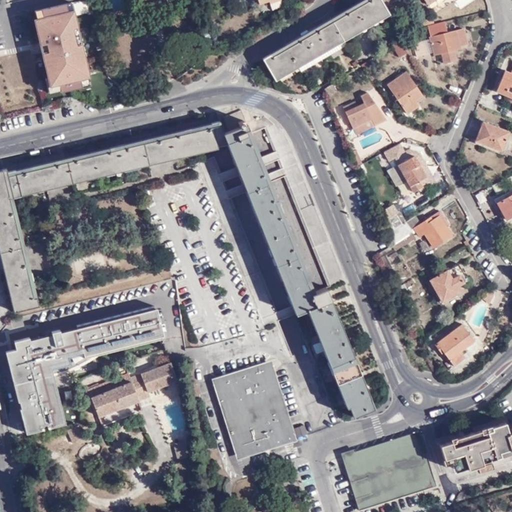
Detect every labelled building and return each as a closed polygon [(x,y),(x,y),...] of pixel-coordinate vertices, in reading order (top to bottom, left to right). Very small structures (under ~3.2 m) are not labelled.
[(108,0),(109,11),(123,10),(122,0),(108,0)] [(382,0),(367,0),(333,20),(332,17),(286,44),(288,47),(272,56),(270,53),(262,58),(276,80),(391,13),(382,0)] [(367,0),(361,0),(354,4),(332,17),(333,20),(367,0)] [(88,76),(81,44),(76,45),(71,27),(77,26),(73,10),(68,11),(66,3),(41,9),(43,17),(37,19),(35,19),(41,47),(49,45),(50,51),(49,52),(50,58),(44,60),(48,77),(50,85),(59,83),(60,89),(61,91),(82,86),(80,78),(88,76)] [(41,9),(35,10),(37,19),(43,17),(41,9)] [(81,44),(77,26),(71,27),(76,45),(81,44)] [(461,45),(468,44),(466,31),(464,31),(463,28),(448,32),(447,27),(438,29),(438,28),(429,30),(431,36),(430,36),(434,53),(441,52),(444,63),(457,59),(455,48),(462,47),(461,45)] [(408,52),(400,39),(392,44),(400,57),(408,52)] [(429,52),(426,40),(413,43),(417,56),(429,52)] [(286,44),(270,53),(272,56),(288,47),(286,44)] [(41,47),(44,60),(50,58),(49,52),(50,51),(49,45),(41,47)] [(368,61),(362,65),(364,69),(370,65),(368,61)] [(408,113),(415,108),(412,103),(416,101),(423,96),(419,90),(416,91),(411,83),(413,81),(406,71),(388,83),(408,113)] [(496,90),(504,94),(506,91),(511,93),(511,71),(511,73),(504,71),(496,90)] [(82,86),(91,84),(88,76),(80,78),(82,86)] [(49,92),(60,89),(59,83),(50,85),(48,77),(45,78),(49,92)] [(419,90),(413,81),(411,83),(416,91),(419,90)] [(332,84),(325,89),(327,94),(335,91),(332,84)] [(370,119),(373,125),(385,120),(367,92),(360,95),(363,103),(357,106),(350,109),(348,104),(342,107),(352,128),(370,119)] [(70,102),(80,100),(78,94),(68,96),(70,102)] [(254,215),(279,205),(251,134),(251,133),(247,123),(252,121),(253,121),(247,110),(236,108),(217,115),(220,121),(221,124),(224,132),(223,133),(227,143),(233,158),(232,160),(254,215)] [(355,134),(373,125),(370,119),(352,128),(355,134)] [(221,124),(220,121),(131,142),(132,146),(221,124)] [(251,133),(251,134),(256,132),(252,121),(247,123),(251,133)] [(505,139),(508,132),(483,122),(476,139),(506,152),(511,141),(505,139)] [(217,145),(227,143),(223,133),(224,132),(221,124),(132,146),(131,142),(114,146),(115,150),(8,175),(13,197),(218,148),(217,145)] [(330,285),(343,279),(291,149),(285,135),(275,124),(267,127),(330,285)] [(263,130),(256,133),(264,149),(270,146),(263,130)] [(115,150),(114,146),(7,172),(8,175),(115,150)] [(222,155),(216,157),(220,168),(225,166),(222,155)] [(414,155),(398,164),(407,180),(413,191),(422,186),(419,181),(426,176),(414,155)] [(278,320),(212,157),(200,162),(265,325),(278,320)] [(407,180),(398,164),(388,170),(397,186),(407,180)] [(9,198),(13,197),(8,175),(7,172),(6,168),(0,168),(0,254),(13,311),(39,305),(37,297),(34,297),(9,198)] [(511,215),(511,194),(497,202),(507,219),(511,215)] [(37,297),(13,197),(9,198),(34,297),(37,297)] [(307,309),(331,300),(325,286),(314,291),(279,205),(254,215),(281,282),(282,282),(287,295),(287,297),(294,314),(307,309)] [(378,213),(382,221),(388,218),(384,210),(378,213)] [(396,213),(402,223),(407,220),(400,210),(396,213)] [(439,216),(446,226),(449,223),(441,210),(430,217),(432,220),(439,216)] [(382,221),(387,233),(402,223),(396,213),(388,218),(382,221)] [(414,228),(415,229),(419,235),(424,233),(433,247),(452,234),(446,226),(439,216),(432,220),(430,217),(415,227),(414,228)] [(402,223),(409,233),(415,229),(414,228),(415,227),(414,225),(411,226),(407,220),(402,223)] [(387,233),(392,245),(409,233),(402,223),(387,233)] [(384,254),(379,257),(395,288),(399,285),(400,284),(384,254)] [(469,280),(459,263),(430,280),(443,302),(460,292),(457,286),(469,280)] [(491,298),(492,295),(488,292),(481,297),(485,300),(488,296),(491,298)] [(375,407),(363,380),(331,300),(307,309),(346,407),(349,406),(353,416),(375,407)] [(77,328),(60,332),(60,329),(52,331),(52,334),(30,339),(29,337),(14,340),(16,348),(18,359),(15,359),(17,368),(21,367),(21,371),(12,373),(19,401),(21,407),(27,431),(42,427),(49,426),(64,422),(52,373),(76,366),(95,355),(162,338),(154,306),(76,325),(77,328)] [(449,360),(475,341),(462,324),(434,345),(440,352),(442,350),(449,360)] [(18,401),(19,401),(12,373),(21,371),(21,367),(17,368),(15,359),(18,359),(16,348),(5,351),(18,401)] [(128,374),(88,389),(98,416),(150,396),(148,391),(177,380),(170,362),(130,378),(128,374)] [(239,462),(296,444),(270,363),(213,380),(239,462)] [(64,422),(49,426),(49,427),(65,423),(53,373),(52,373),(64,422)] [(511,393),(500,405),(504,417),(507,416),(510,423),(511,422),(511,393)] [(42,429),(42,427),(27,431),(21,407),(19,408),(26,433),(42,429)] [(494,454),(495,459),(511,453),(511,428),(511,429),(511,433),(511,434),(509,436),(504,422),(485,428),(490,441),(494,454)] [(78,425),(67,430),(73,443),(84,438),(78,425)] [(302,426),(296,429),(300,438),(306,435),(302,426)] [(439,445),(445,464),(453,462),(454,462),(456,470),(467,466),(468,469),(483,464),(484,464),(483,462),(495,459),(494,454),(490,441),(485,428),(472,432),(451,439),(451,441),(439,445)] [(420,450),(415,432),(406,435),(411,453),(420,450)] [(411,453),(406,435),(397,438),(403,455),(411,453)] [(403,455),(397,438),(389,440),(395,458),(403,455)] [(186,440),(173,444),(177,459),(190,456),(186,440)] [(395,458),(389,440),(381,443),(386,461),(395,458)] [(386,461),(381,443),(372,446),(378,463),(386,461)] [(378,463),(372,446),(364,448),(369,466),(378,463)] [(369,466),(364,448),(355,451),(361,469),(369,466)] [(420,450),(361,469),(355,451),(354,449),(341,453),(341,456),(359,510),(432,487),(423,459),(420,450)]
